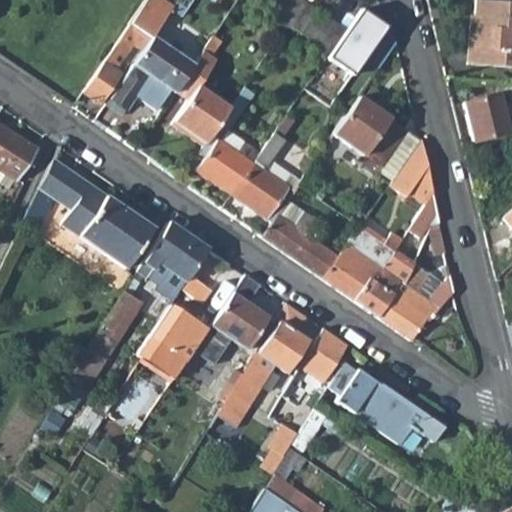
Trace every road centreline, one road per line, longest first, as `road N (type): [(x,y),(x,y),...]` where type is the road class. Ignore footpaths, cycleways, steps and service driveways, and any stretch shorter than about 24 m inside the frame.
road 1 (residential): [(508,410),(456,399),(0,78)]
road 2 (residential): [(408,0),(508,410)]
road 3 (unknown): [(55,116),(0,232)]
